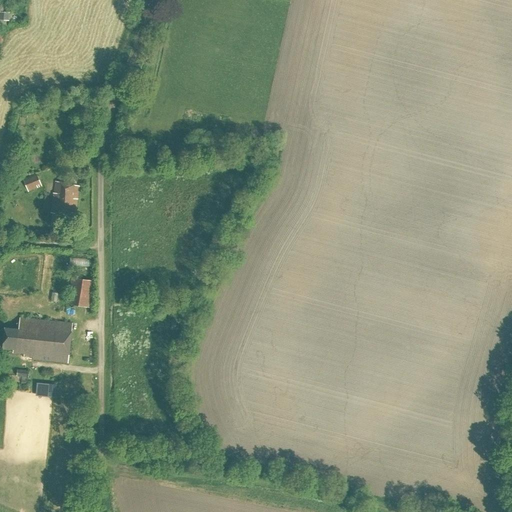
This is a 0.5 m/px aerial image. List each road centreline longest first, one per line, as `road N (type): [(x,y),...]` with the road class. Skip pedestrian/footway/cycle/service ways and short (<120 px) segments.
road 1 (unclassified): [(98,464),(102,142),(148,0)]
road 2 (track): [(98,464),(241,476),(399,511)]
